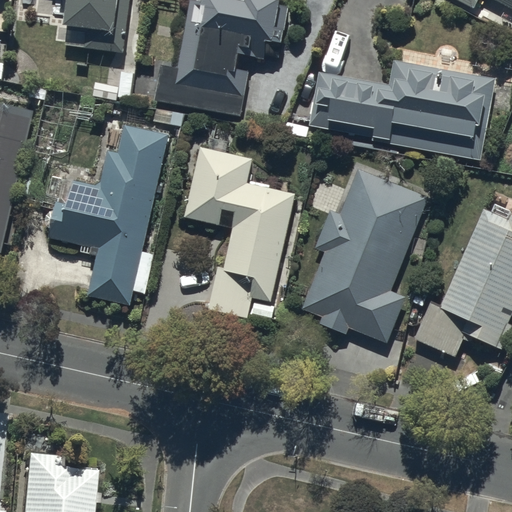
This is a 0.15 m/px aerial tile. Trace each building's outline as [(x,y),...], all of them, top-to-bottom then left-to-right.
[(64,0),(59,45),(123,53),(129,0),(64,0)] [(161,63),(154,98),(241,114),(250,68),(237,66),(239,53),(264,57),(267,41),(281,43),(289,4),(279,3),(279,0),(245,0),(246,1),(238,0),(200,0),(201,0),(198,0),(190,0),(178,66),(161,63)] [(390,139),(389,143),(480,159),(495,79),(394,60),(390,85),(320,72),(310,124),(390,139)] [(131,99),(133,71),(107,69),(107,80),(94,80),(93,96),(131,99)] [(0,250),(0,251),(32,110),(0,102),(0,250)] [(130,303),(167,135),(124,126),(118,151),(109,149),(101,186),(72,179),(67,200),(58,198),(49,237),(90,246),(89,253),(98,255),(89,294),(130,303)] [(275,318),(281,291),(274,289),(295,194),(247,183),(252,159),(200,147),(185,217),(233,227),(224,267),(218,266),(209,309),(248,317),(249,313),(275,318)] [(315,249),(324,252),(301,309),(322,317),(320,324),(346,334),(348,327),(386,342),(404,297),(390,291),(428,198),(360,170),(341,215),(331,211),(315,249)] [(511,322),(508,321),(511,311),(511,211),(494,203),(491,208),(483,205),(441,302),(431,298),(415,336),(456,353),(466,331),(506,348),(511,332),(511,322)] [(68,453),(25,450),(19,511),(90,511),(95,465),(67,463),(68,453)]
